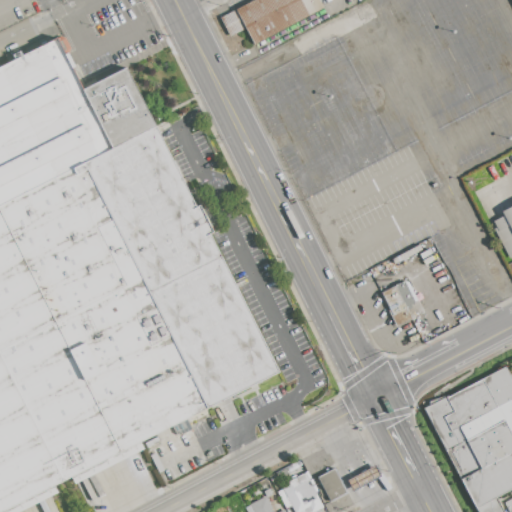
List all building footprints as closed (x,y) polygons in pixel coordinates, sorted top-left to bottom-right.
[(253,0),(318,0),(323,8),(253,44),(244,28),(228,36),(219,18),(253,0)] [(0,204),(155,126),(125,68),(81,90),(55,38),(0,65),(0,204)] [(0,204),(155,126),(195,208),(198,206),(212,232),(208,234),(277,369),(0,509),(0,204)] [(501,211),(511,205),(511,257),(509,259),(493,229),(496,227),(493,221),(503,216),(501,211)] [(381,293),(404,281),(415,301),(405,306),(411,318),(396,326),(389,311),(390,310),(381,293)] [(476,511),(423,408),(504,366),(511,381),(511,488),(495,497),(502,511),(476,511)] [(373,466),(379,477),(353,491),(347,480),(373,466)] [(334,469),(346,493),(329,502),(317,478),(334,469)] [(305,473),(323,507),(314,511),(294,511),(291,507),(286,509),(277,492),(282,489),(281,488),(289,484),(288,482),(305,473)] [(263,491),(269,488),(272,495),(267,498),(263,491)] [(253,511),(249,504),(265,496),(272,511),(280,511),(284,510),(285,511),(253,511)]
